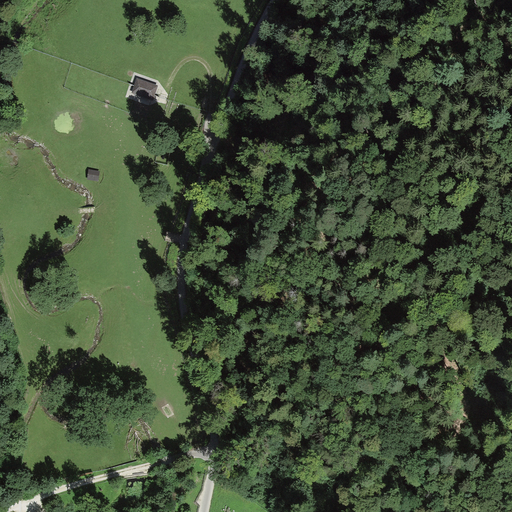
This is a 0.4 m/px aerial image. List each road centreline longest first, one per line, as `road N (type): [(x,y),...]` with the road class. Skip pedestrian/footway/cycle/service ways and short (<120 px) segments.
road 1 (track): [(77,211),(116,197),(173,70),(187,57),(209,67),(215,140)]
road 2 (track): [(2,511),(213,448)]
